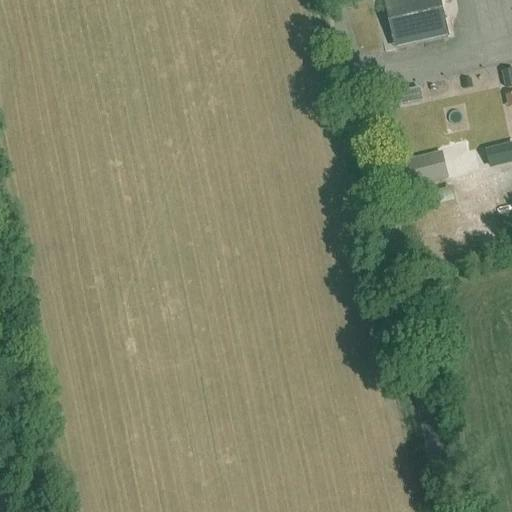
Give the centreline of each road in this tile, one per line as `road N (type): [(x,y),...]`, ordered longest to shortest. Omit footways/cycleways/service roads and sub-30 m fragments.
road 1 (unclassified): [(453,511),(339,0)]
road 2 (unknown): [(41,511),(0,336)]
